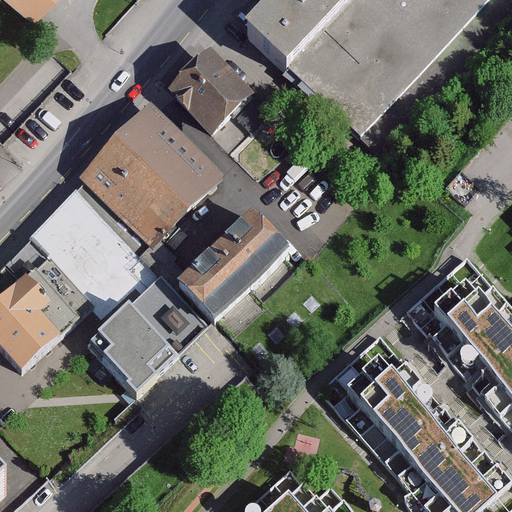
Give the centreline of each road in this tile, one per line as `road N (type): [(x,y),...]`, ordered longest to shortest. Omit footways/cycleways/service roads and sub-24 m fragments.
road 1 (primary): [(0,229),(192,0)]
road 2 (unknown): [(59,511),(225,365)]
